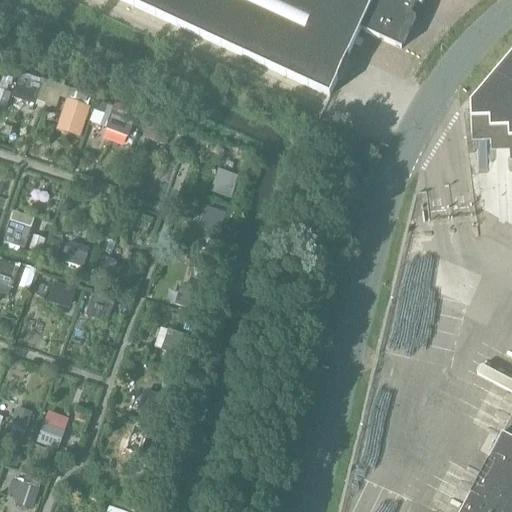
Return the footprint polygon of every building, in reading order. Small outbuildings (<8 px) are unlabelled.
[(118,0),(329,97),(359,31),(400,49),(422,0),(118,0)] [(511,53),(470,104),(473,135),(475,135),(475,121),(491,121),(492,145),(494,145),(493,131),(510,131),(510,156),(511,155),(511,146),(511,142),(511,141),(511,53)] [(12,79),(3,76),(1,82),(10,85),(12,79)] [(19,79),(13,97),(34,103),(40,86),(19,79)] [(0,108),(5,110),(10,93),(0,89),(0,108)] [(68,100),(60,124),(80,131),(88,107),(87,106),(90,98),(76,93),(73,102),(68,100)] [(97,102),(89,121),(100,125),(108,106),(97,102)] [(113,139),(116,128),(128,132),(133,118),(113,111),(107,128),(113,130),(110,138),(113,139)] [(165,142),(169,131),(148,124),(144,135),(165,142)] [(222,173),(218,186),(214,185),(211,192),(229,198),(236,178),(222,173)] [(224,214),(206,208),(204,215),(208,216),(204,230),(217,234),(224,214)] [(30,229),(9,222),(3,242),(21,248),(22,244),(25,245),(30,229)] [(53,241),(50,249),(57,252),(60,243),(53,241)] [(85,261),(88,249),(69,243),(65,255),(70,256),(68,261),(81,265),(83,260),(85,261)] [(195,254),(206,258),(209,251),(197,247),(195,254)] [(113,274),(116,263),(103,259),(98,273),(114,278),(115,274),(113,274)] [(0,292),(8,295),(16,270),(12,269),(14,265),(1,260),(0,263),(0,292)] [(19,287),(28,290),(34,271),(26,268),(19,287)] [(56,300),(70,304),(74,291),(71,289),(69,293),(64,291),(65,287),(57,285),(51,302),(55,303),(56,300)] [(181,286),(179,292),(183,294),(179,307),(193,312),(199,291),(181,286)] [(100,303),(91,300),(86,314),(93,317),(94,313),(108,318),(113,304),(101,300),(100,303)] [(168,331),(162,350),(182,357),(188,338),(168,331)] [(142,399),(146,400),(141,413),(151,417),(156,404),(159,405),(162,398),(144,392),(142,399)] [(15,416),(11,430),(24,434),(29,421),(15,416)] [(511,511),(511,416),(462,511),(511,511)] [(36,442),(36,443),(56,450),(63,434),(43,426),(36,442)] [(7,493),(33,502),(40,480),(25,475),(22,486),(11,482),(7,493)]
